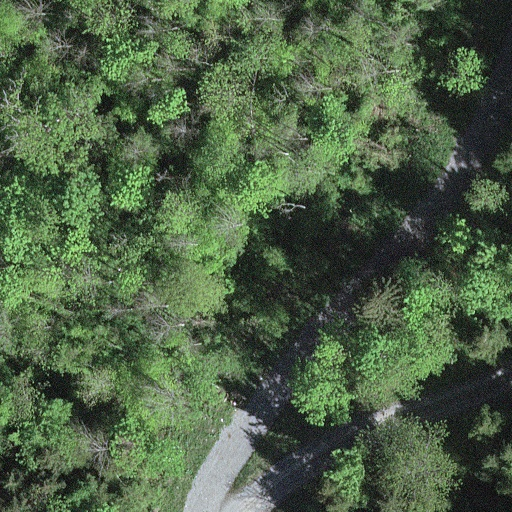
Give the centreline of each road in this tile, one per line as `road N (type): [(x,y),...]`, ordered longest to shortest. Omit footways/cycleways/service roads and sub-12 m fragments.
road 1 (track): [(209,511),(241,436),(396,271),(470,172),(511,91)]
road 2 (track): [(232,511),(302,455),(511,379)]
